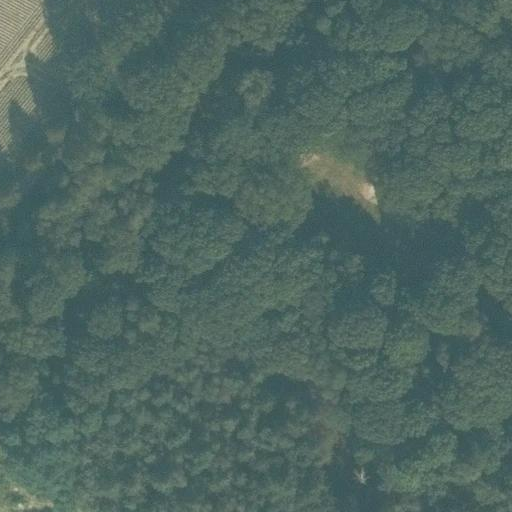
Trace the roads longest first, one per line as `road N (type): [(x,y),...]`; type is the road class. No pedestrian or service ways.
road 1 (track): [(280,191),(251,219),(175,330),(91,421),(74,433),(0,393)]
road 2 (unclassified): [(0,217),(170,0)]
